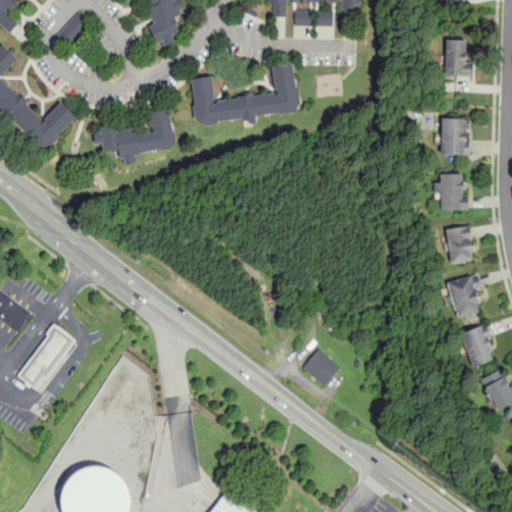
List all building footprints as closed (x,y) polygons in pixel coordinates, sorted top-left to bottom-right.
[(0,0),(0,26),(9,34),(19,23),(8,13),(19,0),(0,0)] [(147,0),(150,7),(147,9),(154,24),(149,26),(158,47),(182,37),(172,15),(185,9),(181,0),(147,0)] [(361,6),(360,0),(268,0),(269,17),(285,17),(285,2),(342,1),(342,16),(352,16),(352,6),(361,6)] [(310,26),(310,11),(294,11),(294,26),(310,26)] [(317,11),(317,27),(332,27),(332,11),(317,11)] [(91,25),(79,12),(58,33),(70,45),(91,25)] [(445,76),(469,76),(469,39),(445,39),(445,76)] [(0,78),(18,58),(1,44),(0,45),(0,109),(45,150),(76,116),(60,101),(44,119),(0,78)] [(272,66),(275,91),(214,99),(212,75),(190,78),(196,125),(299,113),(294,63),(272,66)] [(150,127),(118,130),(118,123),(93,126),(95,145),(103,144),(104,154),(121,152),(122,165),(138,163),(137,152),(175,148),(171,108),(148,111),(150,127)] [(468,118),(441,118),(441,155),(468,155),(468,118)] [(466,209),(466,172),(439,172),(439,181),(434,181),(434,196),(441,196),(441,209),(466,209)] [(442,227),(447,264),(475,261),(471,224),(442,227)] [(448,309),(455,307),(458,319),(479,313),(473,293),(482,291),(477,272),(447,280),(450,291),(444,293),(448,309)] [(0,303),(0,319),(17,332),(32,312),(8,294),(0,303)] [(497,357),(484,322),(458,332),(471,366),(497,357)] [(18,376),(39,390),(74,338),(54,324),(18,376)] [(302,367),(324,385),(340,366),(318,348),(302,367)] [(480,378),(496,410),(511,402),(511,380),(504,365),(480,378)] [(130,511),(132,504),(132,492),(127,481),(119,471),(108,465),(97,463),(86,465),(75,469),(67,477),(61,488),(59,499),(61,510),(62,511),(130,511)] [(250,511),(224,493),(210,511),(250,511)]
